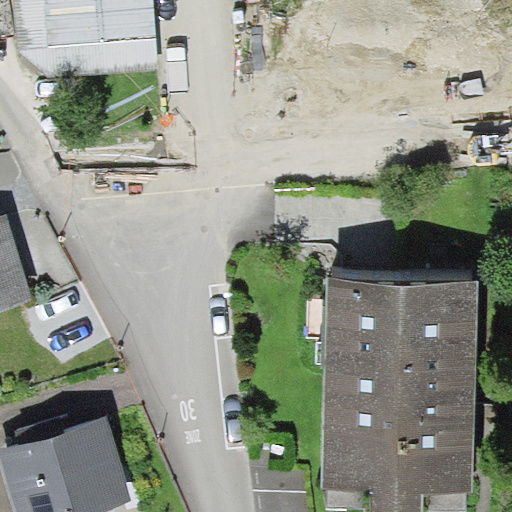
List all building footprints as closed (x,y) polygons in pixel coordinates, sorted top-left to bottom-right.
[(153,0),(16,0),(23,62),(47,78),(155,70),(153,0)] [(511,0),(237,0),(252,148),(511,139),(511,0)] [(8,216),(0,218),(0,310),(34,301),(15,239),(8,216)] [(479,282),(328,278),(326,349),(322,489),(372,490),(371,511),(422,511),(423,491),(473,493),(479,282)] [(107,417),(0,451),(0,464),(15,511),(90,511),(133,499),(115,442),(107,417)]
